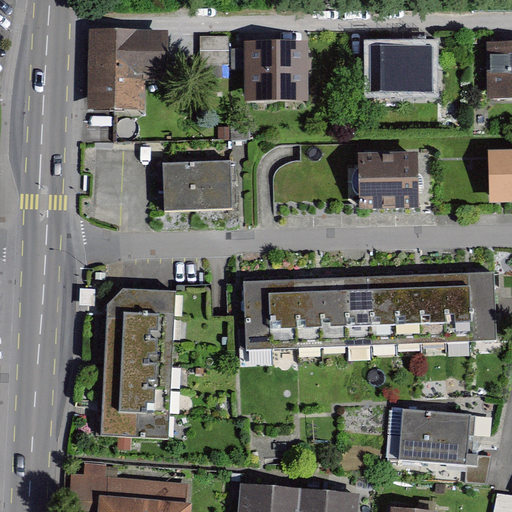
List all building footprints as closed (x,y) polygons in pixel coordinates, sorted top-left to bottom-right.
[(97,36),(95,104),(140,106),(141,72),(150,72),(150,78),(162,78),(163,38),(97,36)] [(229,37),(200,37),(200,66),(229,66),(229,37)] [(511,48),(493,49),(493,94),(511,94),(511,48)] [(432,49),(370,49),(371,94),(432,94),(432,49)] [(302,94),(302,50),(251,50),(251,95),(302,94)] [(181,63),(167,62),(167,90),(181,90),(181,63)] [(247,123),(232,123),(232,142),(247,142),(247,123)] [(362,208),(416,207),(416,189),(423,189),(423,181),(418,177),(416,177),(415,158),(361,159),(362,208)] [(511,158),(500,159),(501,197),(511,197),(511,158)] [(169,165),(170,189),(231,186),(231,182),(236,181),(235,170),(231,171),(231,163),(169,165)] [(232,193),(231,186),(170,189),(171,212),(233,210),(232,204),(237,204),(236,193),(232,193)] [(496,336),(494,275),(486,275),(486,270),(474,271),(474,275),(469,276),(471,337),(496,336)] [(471,337),(469,276),(461,276),(461,271),(450,272),(450,276),(444,276),(446,338),(471,337)] [(446,338),(444,276),(437,277),(436,272),(424,272),(425,277),(419,277),(421,339),(446,338)] [(421,339),(419,277),(411,278),(411,273),(400,273),(400,278),(394,278),(396,339),(421,339)] [(396,339),(394,278),(387,279),(387,274),(375,274),(375,279),(369,279),(371,340),(396,339)] [(371,340),(369,279),(362,280),(362,275),(350,275),(350,280),(344,280),(346,341),(371,340)] [(346,341),(344,280),(337,280),(337,276),(325,276),(325,281),(319,281),(321,342),(346,341)] [(321,342),(319,281),(312,281),(312,277),(301,277),(301,282),(294,282),(296,343),(321,342)] [(296,343),(294,282),(287,282),(287,278),(276,278),(276,283),(269,283),(271,344),(296,343)] [(271,344),(269,283),(263,283),(262,279),(251,279),(251,284),(244,284),(246,345),(271,344)] [(107,307),(107,315),(168,318),(169,293),(123,291),(107,307)] [(168,318),(107,315),(106,322),(102,322),(102,333),(106,333),(106,339),(167,342),(168,318)] [(167,342),(106,339),(105,346),(101,345),(100,357),(105,357),(104,364),(166,366),(167,342)] [(166,366),(104,364),(104,370),(100,370),(99,381),(104,381),(103,388),(165,391),(166,366)] [(165,391),(103,388),(103,394),(99,394),(98,405),(102,406),(102,412),(164,415),(165,391)] [(164,415),(102,412),(102,418),(98,418),(97,429),(101,429),(101,437),(162,440),(164,415)] [(470,416),(409,412),(407,437),(469,442),(469,435),(474,436),(474,424),(470,424),(470,416)] [(469,442),(407,437),(406,462),(474,467),(474,471),(489,472),(492,457),(472,456),(472,448),(468,448),(469,442)] [(105,505),(104,511),(184,511),(187,489),(74,480),(72,502),(105,505)] [(271,511),(273,493),(245,491),(243,511),(271,511)] [(298,511),(300,495),(273,493),(271,511),(298,511)] [(325,511),(327,498),(300,495),(298,511),(325,511)] [(353,511),(355,500),(327,498),(325,511),(353,511)] [(511,511),(511,499),(498,498),(494,511),(511,511)]
